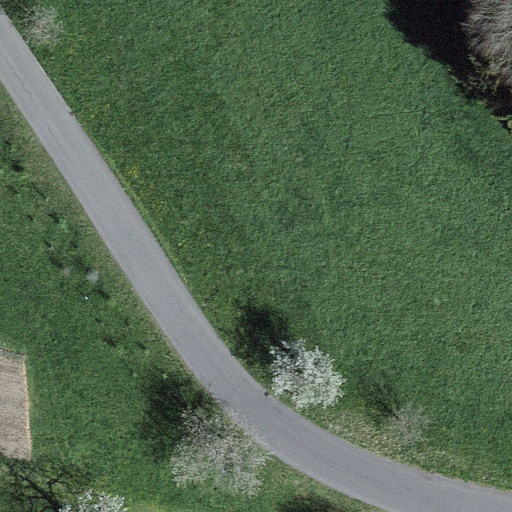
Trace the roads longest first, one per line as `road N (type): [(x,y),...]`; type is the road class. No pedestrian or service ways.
road 1 (tertiary): [(0,39),(244,404),(322,458),(470,511)]
road 2 (track): [(0,477),(138,511)]
